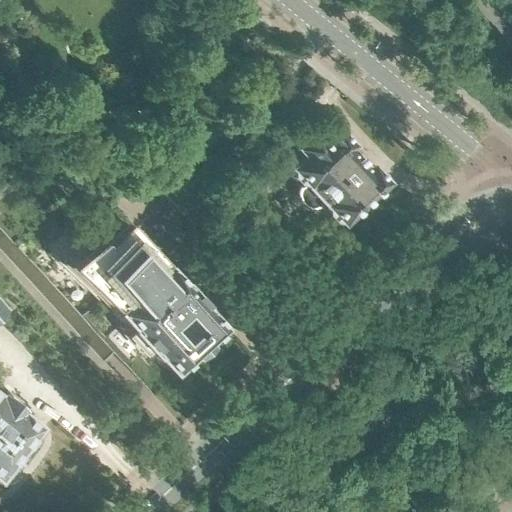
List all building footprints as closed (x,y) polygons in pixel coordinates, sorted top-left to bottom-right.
[(379,179),(362,161),(358,164),(352,158),(357,155),(349,147),(345,150),(340,144),(344,141),(327,123),(325,125),(318,117),(286,144),(293,151),(280,164),(283,167),(283,173),(290,180),(295,181),(298,183),(294,186),(293,188),(293,191),(293,194),(294,197),(295,200),(300,204),(303,206),(305,206),(308,206),(311,206),(314,204),(315,203),(317,205),(318,211),(325,218),(330,218),(333,221),(339,215),(343,216),(352,207),(352,203),(361,195),(364,196),(374,188),(373,183),(379,179)] [(148,141),(122,165),(133,177),(135,179),(142,172),(151,182),(170,165),(148,141)] [(151,182),(150,183),(166,200),(179,215),(181,213),(200,196),(198,193),(196,191),(171,164),(170,165),(151,182)] [(196,229),(217,210),(200,191),(198,193),(200,196),(181,213),(196,230),(196,229)] [(17,246),(36,233),(0,194),(0,292),(82,382),(119,349),(107,336),(120,325),(121,324),(105,307),(106,305),(101,299),(81,317),(17,246)] [(194,303),(170,277),(169,278),(154,262),(122,227),(75,271),(101,299),(106,305),(105,307),(121,324),(120,325),(123,328),(120,331),(136,348),(139,345),(142,349),(143,348),(159,365),(208,321),(193,304),(194,303)] [(14,398),(0,387),(0,460),(10,447),(11,448),(17,447),(26,436),(25,430),(29,422),(9,406),(10,405),(9,404),(14,398)]
